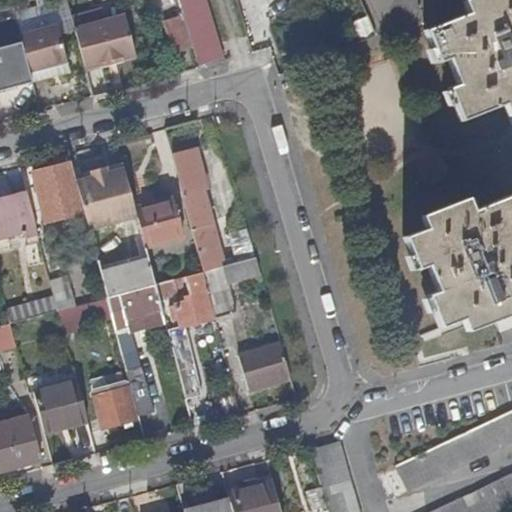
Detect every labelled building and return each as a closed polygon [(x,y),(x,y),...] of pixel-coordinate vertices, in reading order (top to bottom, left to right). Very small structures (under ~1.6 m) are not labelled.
[(190,47),(195,65),(221,58),(204,0),(175,0),(179,9),(190,47)] [(447,89),(461,121),(502,104),(511,99),(511,0),(477,0),(462,7),(466,15),(423,31),(436,61),(446,57),(457,85),(447,89)] [(170,53),(190,47),(179,9),(160,15),(170,53)] [(82,67),(132,53),(122,14),(72,27),(82,67)] [(55,21),(17,32),(26,71),(66,59),(55,21)] [(0,90),(29,83),(26,71),(17,32),(0,37),(0,90)] [(26,71),(29,83),(70,71),(66,59),(26,71)] [(511,99),(502,104),(504,112),(511,108),(511,99)] [(156,149),(118,159),(121,170),(124,183),(125,182),(162,172),(156,149)] [(170,156),(202,273),(220,268),(201,191),(204,190),(194,150),(170,156)] [(71,175),(68,164),(28,175),(39,212),(69,205),(72,214),(81,212),(73,182),(71,175)] [(81,212),(86,230),(134,218),(135,217),(131,205),(125,182),(124,183),(121,170),(73,182),(81,212)] [(32,221),(24,193),(0,199),(0,237),(22,232),(20,224),(32,221)] [(131,205),(135,217),(134,218),(141,243),(177,233),(167,195),(131,205)] [(511,200),(510,197),(470,213),(466,205),(422,222),(425,230),(405,239),(418,269),(428,265),(439,292),(428,297),(440,331),(460,318),(464,328),(507,310),(504,301),(511,297),(511,200)] [(253,259),(245,231),(230,234),(238,263),(253,259)] [(226,285),(258,276),(253,259),(238,263),(220,268),(202,273),(214,319),(234,313),(226,285)] [(105,298),(153,285),(146,261),(98,273),(105,298)] [(184,329),(214,321),(214,319),(202,273),(181,278),(187,296),(180,298),(182,305),(173,307),(178,330),(184,329)] [(176,297),(171,281),(153,285),(153,286),(157,301),(176,297)] [(68,283),(50,288),(57,311),(75,306),(68,283)] [(153,286),(153,285),(105,298),(110,319),(114,331),(161,318),(157,301),(153,286)] [(75,306),(57,311),(62,333),(77,329),(76,327),(110,319),(105,298),(75,306)] [(0,351),(14,348),(8,324),(0,325),(0,351)] [(166,334),(184,401),(204,395),(184,329),(178,330),(166,334)] [(246,390),(290,379),(279,345),(236,357),(246,390)] [(32,394),(42,432),(87,423),(76,384),(32,394)] [(130,389),(138,417),(153,412),(145,385),(130,389)] [(92,397),(100,431),(135,422),(127,389),(92,397)] [(0,423),(0,471),(40,461),(29,416),(0,423)] [(359,511),(344,453),(317,459),(332,511),(359,511)] [(511,477),(444,511),(497,511),(511,504),(511,477)] [(238,511),(279,511),(272,483),(233,493),(238,511)]
